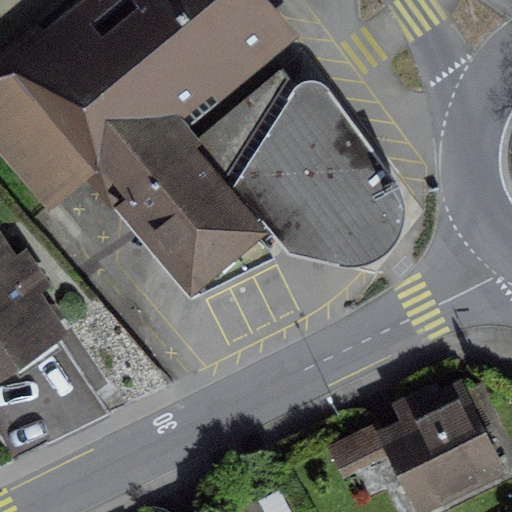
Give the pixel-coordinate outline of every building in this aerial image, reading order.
[(284,32),(258,0),(70,0),(0,57),(0,155),(54,221),(102,182),(117,200),(192,139),(176,120),(284,32)] [(277,243),(226,178),(288,78),(281,66),(192,139),(117,200),(188,289),(277,243)] [(297,85),(288,78),(226,178),(277,243),(289,255),(324,263),(339,266),(352,267),(369,263),(383,256),(394,246),(400,235),(404,221),(404,210),(403,197),(397,184),(374,153),(324,85),(316,81),(305,82),(297,85)] [(0,437),(106,368),(23,241),(0,255),(0,437)] [(493,511),(511,504),(511,460),(487,403),(398,441),(428,511),(493,511)]
